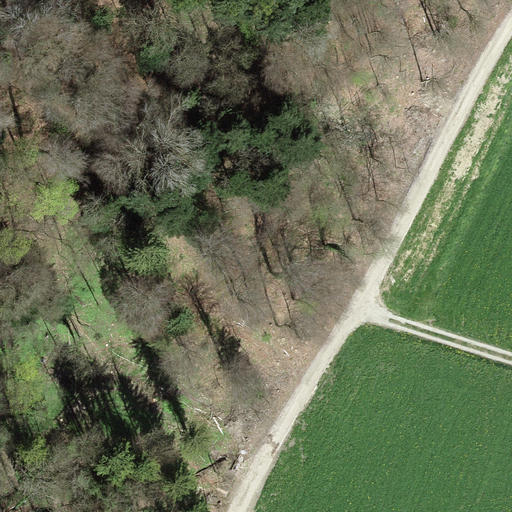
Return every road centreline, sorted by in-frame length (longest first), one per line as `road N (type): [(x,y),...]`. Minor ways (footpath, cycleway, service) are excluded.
road 1 (track): [(511,39),(246,511)]
road 2 (track): [(360,311),(511,359)]
